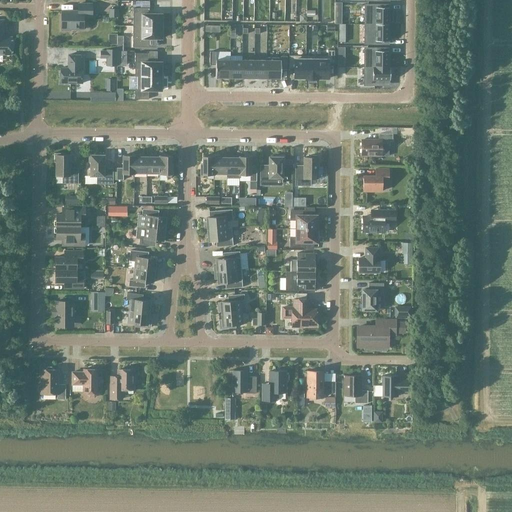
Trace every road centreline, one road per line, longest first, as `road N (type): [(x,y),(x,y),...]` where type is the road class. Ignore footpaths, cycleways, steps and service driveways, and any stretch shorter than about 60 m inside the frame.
road 1 (track): [(484,0),(481,418)]
road 2 (residential): [(333,343),(335,135),(186,133)]
road 3 (residential): [(168,342),(35,341),(37,135)]
road 4 (residential): [(410,0),(409,98),(187,96)]
road 5 (residential): [(186,133),(37,135)]
road 6 (residential): [(333,343),(201,342)]
road 7 (residential): [(37,135),(38,6)]
road 8 (residential): [(185,261),(186,133)]
